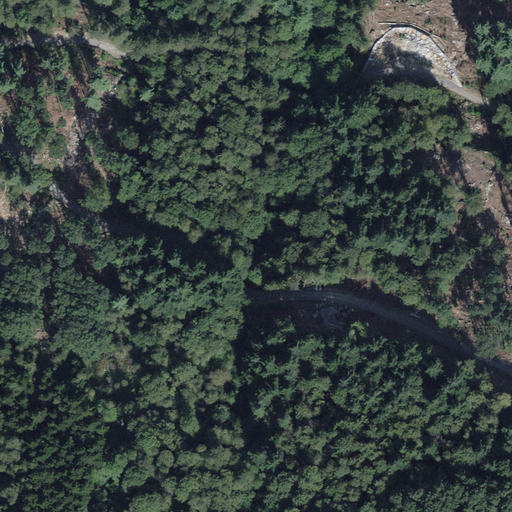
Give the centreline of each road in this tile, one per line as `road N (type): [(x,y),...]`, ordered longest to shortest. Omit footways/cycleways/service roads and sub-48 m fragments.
road 1 (unclassified): [(0,143),(87,215),(196,246),(250,296),(306,290),(369,305),(511,372)]
road 2 (unclassified): [(511,115),(409,70),(301,98),(243,59),(206,50),(0,40)]
